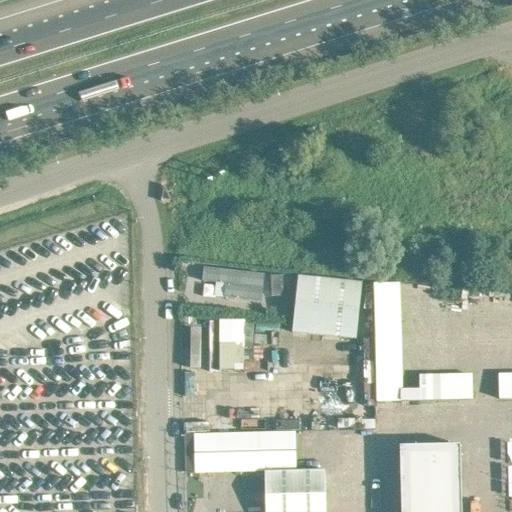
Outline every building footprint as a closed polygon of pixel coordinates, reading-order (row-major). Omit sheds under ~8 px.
[(270,273),(190,265),(186,305),(266,313),(270,273)] [(283,276),(271,276),(271,297),(283,297),(283,276)] [(296,278),(290,333),(354,340),(360,284),(296,278)] [(461,511),(460,447),(401,449),(401,511),(461,511)] [(265,511),(325,511),(325,472),(265,473),(265,511)]
